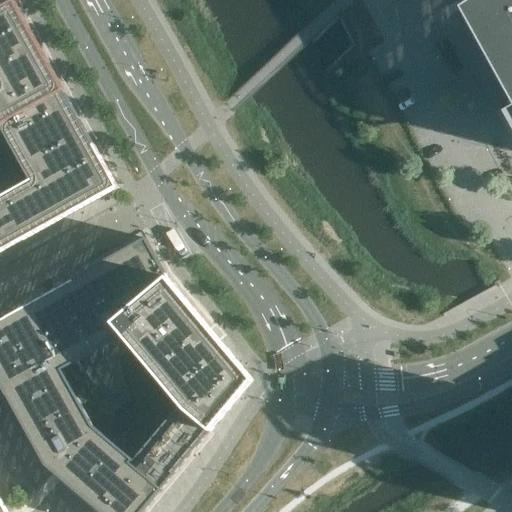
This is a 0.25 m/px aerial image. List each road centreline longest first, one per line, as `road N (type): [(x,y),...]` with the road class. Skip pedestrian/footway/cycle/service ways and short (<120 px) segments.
road 1 (tertiary): [(60,0),(171,200),(268,322),(285,396)]
road 2 (tertiary): [(334,379),(329,349),(306,306),(210,192),(94,0)]
road 3 (residential): [(374,0),(501,236),(511,241)]
road 4 (residential): [(328,411),(416,408),(511,366)]
road 5 (residential): [(511,338),(425,376),(334,379)]
road 6 (tertiary): [(285,396),(268,451),(221,511)]
road 7 (tertiary): [(251,511),(320,432),(328,411)]
